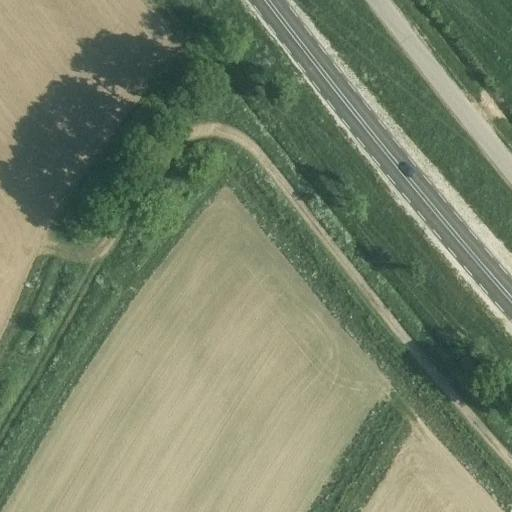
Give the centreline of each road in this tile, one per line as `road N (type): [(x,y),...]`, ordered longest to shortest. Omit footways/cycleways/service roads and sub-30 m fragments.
road 1 (track): [(511,462),(254,152),(229,133),(194,132),(170,149),(0,421)]
road 2 (primary): [(511,298),(266,0)]
road 3 (unclassified): [(511,167),(376,0)]
